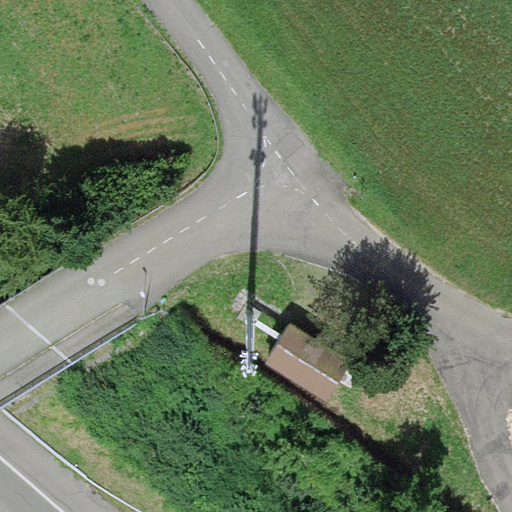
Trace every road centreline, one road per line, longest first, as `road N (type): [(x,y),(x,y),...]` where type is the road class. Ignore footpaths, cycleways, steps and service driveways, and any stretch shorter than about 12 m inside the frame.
road 1 (unclassified): [(0,351),(281,172)]
road 2 (unclassified): [(281,172),(470,347)]
road 3 (unclassified): [(157,0),(281,172)]
road 4 (unclassified): [(470,347),(489,438),(511,495)]
